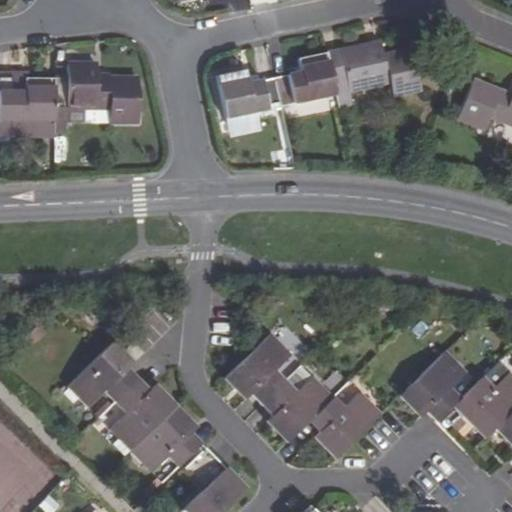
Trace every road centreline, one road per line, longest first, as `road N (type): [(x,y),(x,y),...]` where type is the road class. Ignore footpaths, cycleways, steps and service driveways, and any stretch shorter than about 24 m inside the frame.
road 1 (residential): [(284,483),(194,381),(200,197)]
road 2 (unclassified): [(200,197),(342,196),(511,228)]
road 3 (residential): [(472,511),(490,493),(430,434),(379,479),(284,483)]
road 4 (residential): [(406,0),(170,52)]
road 5 (unclassified): [(0,206),(200,197)]
road 6 (residential): [(200,197),(170,52)]
